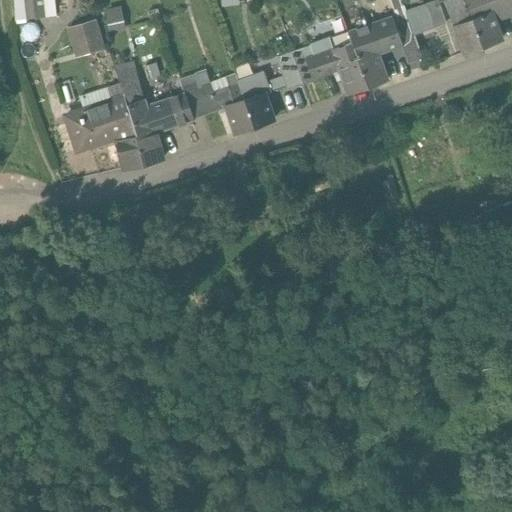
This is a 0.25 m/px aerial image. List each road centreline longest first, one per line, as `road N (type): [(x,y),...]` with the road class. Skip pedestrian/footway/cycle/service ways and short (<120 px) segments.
road 1 (residential): [(56,199),(144,184),(511,62)]
road 2 (unknown): [(511,415),(460,448),(415,511)]
